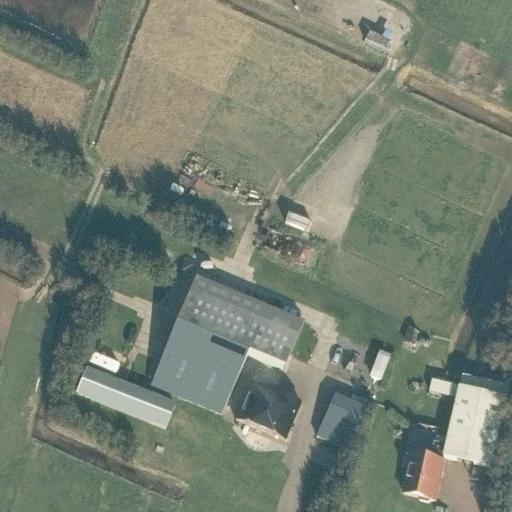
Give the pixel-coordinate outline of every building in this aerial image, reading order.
[(303,325),(196,279),(150,388),(221,417),(245,358),(283,374),(303,325)] [(85,373),(76,397),(87,401),(151,426),(160,402),(96,377),(85,373)] [(461,390),(509,401),(511,389),(464,378),(461,390)] [(433,383),(431,394),(442,397),(445,385),(433,383)] [(252,385),(236,423),(284,443),(300,405),(252,385)] [(461,390),(448,449),(446,461),(493,471),(509,401),(461,390)] [(335,396),(316,439),(347,453),(366,411),(335,396)] [(446,461),(448,449),(437,446),(433,462),(413,457),(405,497),(419,500),(421,504),(429,506),(433,503),(436,504),(446,461)]
